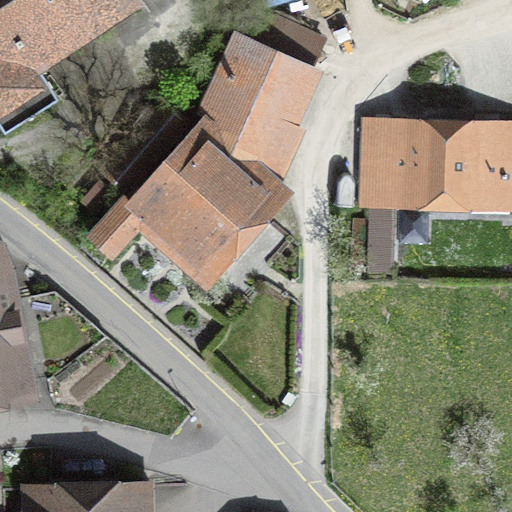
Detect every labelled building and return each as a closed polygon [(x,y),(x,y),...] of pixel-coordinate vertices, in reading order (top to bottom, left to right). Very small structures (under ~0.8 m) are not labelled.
[(0,0),(0,95),(40,70),(23,45),(91,0),(0,0)] [(205,117),(207,119),(193,132),(263,194),(275,181),(265,171),(312,68),(239,35),(205,117)] [(161,107),(108,167),(130,186),(182,125),(161,107)] [(511,177),(511,123),(482,122),(482,139),(399,137),(399,124),(366,124),(363,200),(397,200),(397,188),(469,191),(488,189),(488,177),(511,177)] [(140,223),(195,272),(263,194),(193,132),(141,190),(136,186),(90,236),(111,255),(140,223)] [(0,387),(15,384),(0,289),(0,387)] [(137,511),(137,484),(38,486),(38,511),(137,511)]
